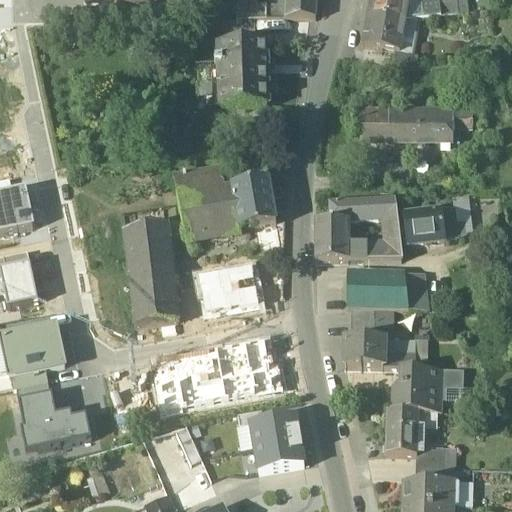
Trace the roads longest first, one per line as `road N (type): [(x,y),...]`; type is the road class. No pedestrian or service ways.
road 1 (residential): [(306,329),(89,366),(19,35),(34,0)]
road 2 (tertiary): [(306,329),(302,184),(336,0)]
road 3 (tertiary): [(344,511),(306,329)]
